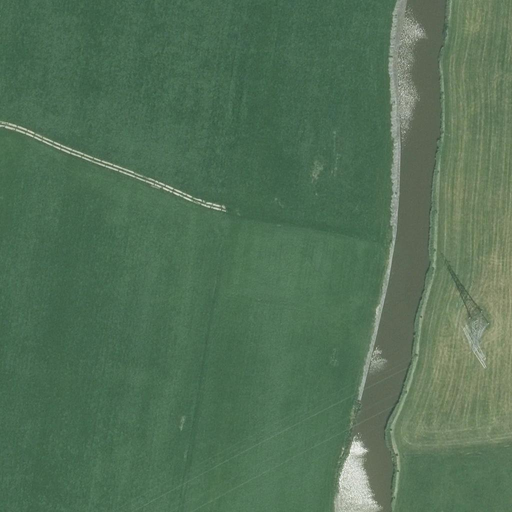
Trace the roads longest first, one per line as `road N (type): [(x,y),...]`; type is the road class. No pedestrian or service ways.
road 1 (track): [(381,0),(380,240),(313,511)]
road 2 (track): [(380,240),(198,202),(0,124)]
